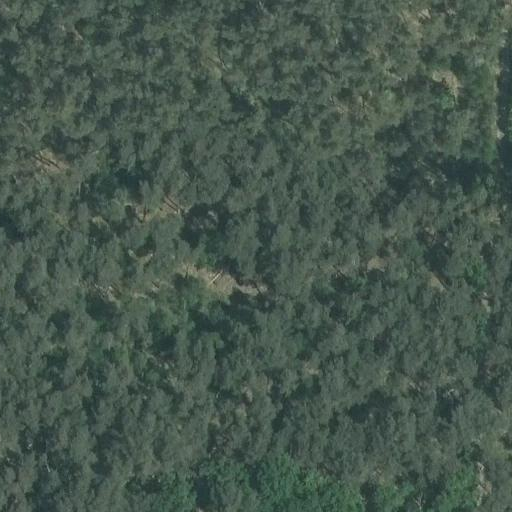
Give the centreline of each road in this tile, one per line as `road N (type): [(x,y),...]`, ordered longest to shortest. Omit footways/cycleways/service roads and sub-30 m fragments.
road 1 (track): [(491,364),(0,327)]
road 2 (track): [(469,511),(491,364)]
